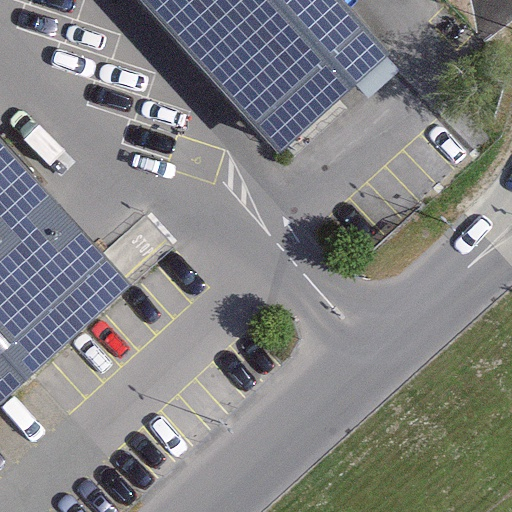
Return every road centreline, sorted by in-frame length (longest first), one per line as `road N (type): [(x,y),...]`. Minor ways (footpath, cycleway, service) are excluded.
road 1 (unclassified): [(511,233),(195,511)]
road 2 (unknown): [(410,0),(425,30),(408,89),(271,214)]
